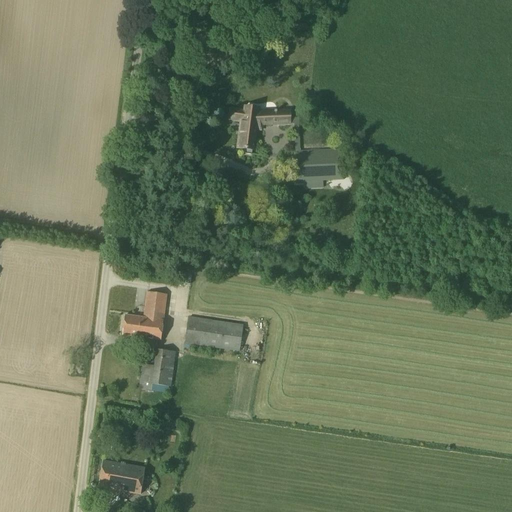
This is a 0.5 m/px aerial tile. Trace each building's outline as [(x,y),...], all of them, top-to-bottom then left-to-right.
[(291,126),(291,123),(291,118),(291,109),(259,111),(260,107),(243,105),(243,109),(229,107),(227,121),(244,123),(242,136),(239,136),(238,148),(247,149),(246,154),(252,155),(252,150),(253,150),(255,132),(262,132),(262,127),(291,126)] [(342,162),(342,151),(295,152),(296,182),(343,181),(343,169),(342,162)] [(146,292),(143,318),(125,316),(122,336),(161,341),(163,321),(164,321),(167,295),(146,292)] [(188,317),(184,344),(239,352),(243,325),(188,317)] [(165,394),(166,387),(171,388),(175,352),(156,350),(154,366),(141,365),(138,383),(139,383),(138,391),(165,394)] [(144,469),(103,462),(98,488),(140,495),(144,469)] [(115,511),(116,503),(107,503),(106,511),(115,511)]
